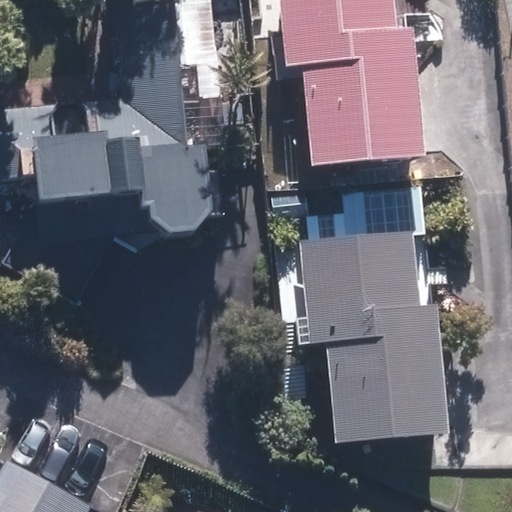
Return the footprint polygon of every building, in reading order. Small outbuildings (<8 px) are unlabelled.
[(298,184),(413,176),(403,39),(388,40),(385,0),(268,0),(274,78),(290,77),(298,184)] [(174,161),(168,4),(110,6),(114,109),(0,112),(0,192),(19,192),(20,234),(0,267),(0,276),(71,318),(115,244),(135,255),(179,253),(199,252),(198,231),(196,160),(174,161)] [(82,31),(28,30),(27,83),(81,84),(82,31)] [(435,446),(417,196),(339,201),(342,241),(289,245),(297,358),(313,356),(320,454),(435,446)] [(511,474),(511,442),(441,446),(442,478),(511,474)] [(0,511),(83,511),(3,465),(0,469),(0,511)]
